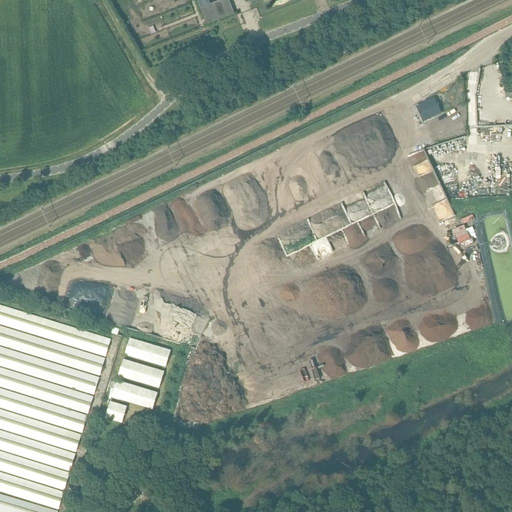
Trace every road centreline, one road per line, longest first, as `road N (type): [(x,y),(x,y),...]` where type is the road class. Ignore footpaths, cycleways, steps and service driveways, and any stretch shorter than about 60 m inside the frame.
road 1 (unclassified): [(0,179),(107,148),(228,53),(362,0)]
road 2 (track): [(176,94),(151,87),(100,0)]
road 3 (unclassified): [(98,511),(109,436),(145,414)]
